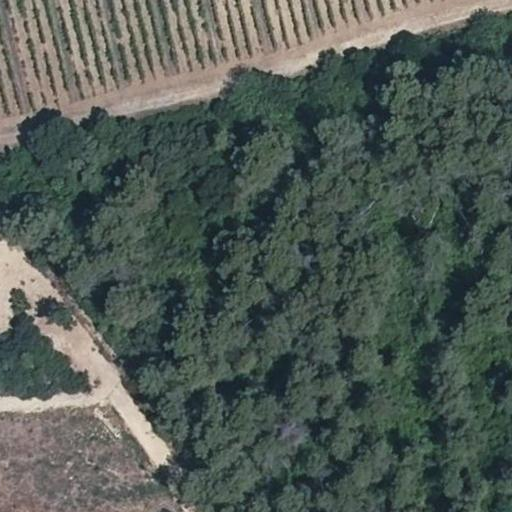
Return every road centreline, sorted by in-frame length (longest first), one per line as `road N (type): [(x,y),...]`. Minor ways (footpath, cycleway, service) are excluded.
road 1 (track): [(0,151),(41,148),(509,0)]
road 2 (track): [(0,404),(96,397),(121,405),(196,511)]
